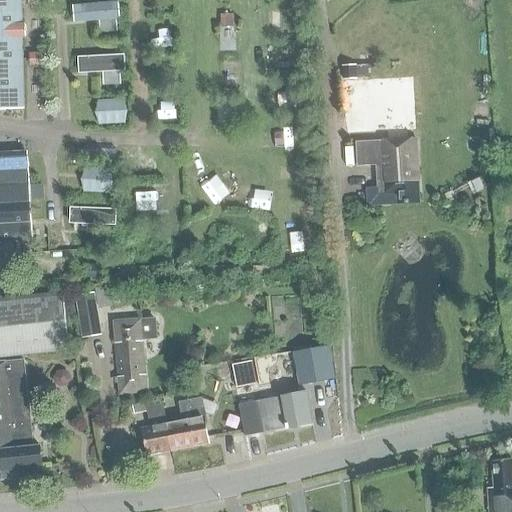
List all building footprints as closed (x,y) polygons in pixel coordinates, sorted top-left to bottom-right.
[(0,0),(0,110),(23,110),(21,39),(25,38),(25,26),(21,26),(19,0),(0,0)] [(120,19),(119,0),(72,4),(74,21),(99,20),(99,33),(118,32),(117,18),(120,19)] [(220,15),(220,27),(233,28),(233,15),(220,15)] [(126,71),(125,53),(77,55),(78,73),(103,72),(103,85),(121,85),(121,71),(126,71)] [(128,100),(98,100),(98,113),(115,113),(115,121),(128,121),(128,100)] [(419,203),(416,138),(378,140),(380,175),(378,175),(379,193),(397,192),(398,204),(419,203)] [(89,148),(89,156),(119,157),(119,149),(89,148)] [(0,241),(32,240),(27,153),(0,154),(0,241)] [(116,224),(117,207),(69,206),(69,223),(87,223),(86,234),(103,235),(104,224),(116,224)] [(86,265),(85,278),(101,280),(102,267),(86,265)] [(0,300),(0,359),(69,352),(63,293),(0,300)] [(94,293),(74,297),(79,322),(98,319),(94,293)] [(114,320),(121,394),(146,392),(142,341),(158,340),(156,319),(140,320),(140,318),(114,320)] [(329,347),(293,353),(299,386),(335,379),(329,347)] [(24,361),(0,363),(0,426),(31,424),(24,361)] [(252,362),(232,366),(236,388),(257,384),(252,362)] [(57,372),(53,377),(54,384),(60,388),(66,386),(70,381),(69,374),(63,371),(57,372)] [(282,400),(240,409),(245,437),(312,424),(306,392),(282,397),(282,400)] [(173,423),(167,425),(173,450),(194,446),(193,441),(206,439),(203,424),(206,424),(201,399),(181,403),(183,416),(172,419),(173,423)] [(144,403),(132,405),(134,415),(146,412),(144,403)] [(173,450),(167,425),(164,405),(148,409),(152,428),(143,430),(148,455),(173,450)] [(0,478),(42,475),(39,447),(33,447),(31,424),(0,426),(0,478)] [(511,511),(511,457),(491,460),(493,488),(488,488),(489,511),(511,511)]
